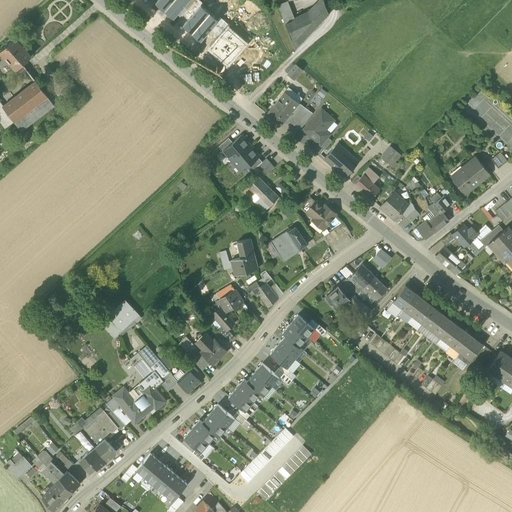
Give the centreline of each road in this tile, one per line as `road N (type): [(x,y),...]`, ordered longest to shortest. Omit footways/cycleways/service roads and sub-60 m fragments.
road 1 (residential): [(72,511),(246,356),(298,288),(380,228)]
road 2 (residential): [(380,228),(100,0)]
road 3 (residential): [(421,260),(349,340),(426,398)]
road 4 (residential): [(133,0),(251,98)]
road 5 (track): [(511,176),(414,253)]
